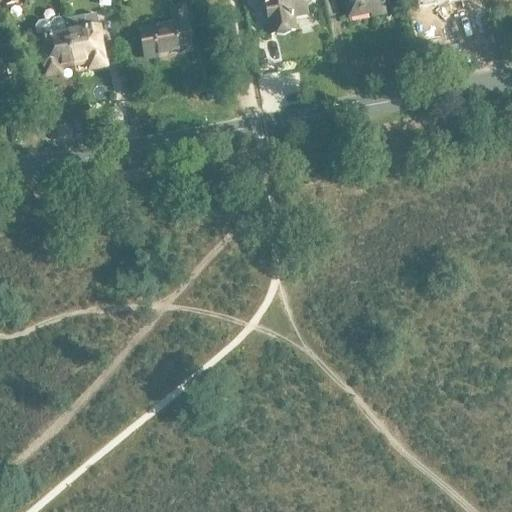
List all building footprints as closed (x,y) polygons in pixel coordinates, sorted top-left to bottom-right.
[(263,0),(270,36),(276,35),(276,36),(283,38),(288,34),(288,32),(295,31),(292,16),(307,14),(304,0),(263,0)] [(370,13),(371,17),(385,14),(382,0),(345,0),(348,17),(370,13)] [(139,30),(144,59),(159,56),(158,54),(177,50),(178,53),(192,50),(184,6),(170,8),(173,24),(139,30)] [(84,17),(65,21),(65,22),(67,34),(73,65),(87,62),(88,69),(105,66),(96,15),(84,17)] [(38,22),(35,27),(37,38),(44,77),(60,74),(59,68),(73,65),(67,34),(65,22),(64,23),(64,22),(59,18),(53,20),(49,25),(44,21),(38,22)]
